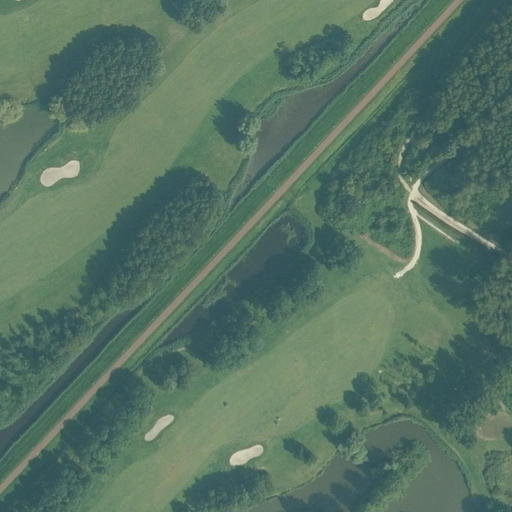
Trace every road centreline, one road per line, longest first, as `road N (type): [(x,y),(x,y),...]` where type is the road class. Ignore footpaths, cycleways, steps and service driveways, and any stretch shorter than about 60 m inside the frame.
road 1 (unknown): [(415,205),(397,174),(402,150),(454,61),(506,0)]
road 2 (unknown): [(511,296),(483,252),(415,205)]
